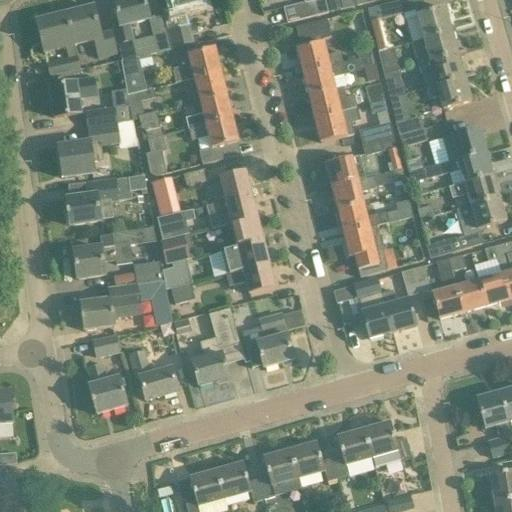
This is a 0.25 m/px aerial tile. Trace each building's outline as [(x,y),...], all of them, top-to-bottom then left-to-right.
[(154,54),(169,51),(164,31),(161,18),(147,21),(142,0),(125,0),(113,3),(119,28),(112,30),(116,47),(118,47),(121,62),(136,59),(154,54)] [(169,0),(172,9),(161,11),(166,31),(164,31),(169,51),(188,46),(193,45),(186,12),(202,8),(200,0),(169,0)] [(303,0),(304,4),(283,10),(286,25),(318,17),(314,2),(313,0),(303,0)] [(324,0),(323,0),(314,2),(318,17),(328,14),(324,0)] [(370,24),(380,21),(403,15),(411,44),(421,41),(450,32),(444,10),(416,18),(415,13),(409,15),(405,0),(366,11),(370,24)] [(111,32),(99,35),(92,9),(66,16),(74,47),(93,42),(98,61),(117,56),(111,32)] [(80,71),(74,47),(66,16),(36,23),(44,55),(65,49),(68,60),(47,65),(50,79),(80,71)] [(325,58),(322,46),(321,41),(331,39),(326,21),(297,29),(303,51),(297,52),(302,74),(342,64),(340,54),(325,58)] [(421,41),(428,64),(457,56),(450,32),(421,41)] [(193,80),(194,82),(220,76),(213,51),(190,57),(188,46),(169,51),(154,54),(157,67),(178,62),(181,60),(188,58),(191,70),(181,72),(180,69),(173,70),(174,73),(172,74),(175,85),(193,80)] [(357,61),(372,57),(370,49),(356,53),(357,61)] [(392,50),(388,51),(378,54),(381,64),(395,60),(392,50)] [(423,77),(427,91),(464,81),(457,56),(428,64),(418,67),(421,78),(423,77)] [(333,91),(331,80),(361,72),(360,69),(374,66),(372,57),(357,61),(342,64),(302,74),(308,97),(333,91)] [(136,59),(121,62),(120,63),(127,96),(144,93),(140,75),(136,59)] [(398,74),(383,78),(390,101),(404,97),(398,74)] [(194,82),(200,105),(226,99),(220,76),(194,82)] [(74,82),(75,86),(49,89),(53,120),(79,116),(77,102),(97,100),(94,79),(74,82)] [(429,101),(438,99),(442,113),(471,104),(464,81),(427,91),(429,101)] [(365,90),(369,109),(384,105),(380,86),(365,90)] [(343,89),(333,91),(308,97),(314,123),(357,112),(353,97),(346,99),(343,89)] [(131,122),(138,120),(138,118),(144,117),(140,103),(154,100),(152,91),(144,93),(127,96),(126,96),(131,122)] [(125,92),(112,95),(114,110),(128,108),(125,92)] [(200,105),(202,116),(185,120),(188,132),(231,121),(226,99),(200,105)] [(386,112),(384,105),(369,109),(371,116),(386,112)] [(85,114),(88,131),(117,127),(114,110),(85,114)] [(345,139),(342,126),(359,122),(357,112),(314,123),(320,146),(345,139)] [(145,132),(148,143),(162,139),(156,114),(144,117),(138,118),(138,120),(140,129),(145,132)] [(396,125),(399,139),(424,133),(420,119),(396,125)] [(240,156),(237,144),(231,121),(188,132),(191,142),(208,138),(211,149),(198,153),(202,166),(240,156)] [(358,133),(362,147),(393,139),(390,125),(358,133)] [(94,176),(93,164),(102,162),(100,148),(120,146),(117,127),(88,131),(90,145),(58,149),(63,180),(94,176)] [(478,131),(449,140),(449,138),(442,141),(444,151),(435,153),(439,166),(485,153),(478,131)] [(426,143),(424,133),(399,139),(402,149),(426,143)] [(162,139),(148,143),(151,156),(161,154),(166,153),(162,139)] [(364,157),(387,152),(396,150),(393,139),(362,147),(364,157)] [(459,172),(462,185),(492,177),(485,153),(439,166),(408,175),(411,186),(459,172)] [(359,159),(351,161),(325,167),(331,190),(364,181),(359,159)] [(204,171),(183,177),(186,188),(207,183),(204,171)] [(208,207),(208,209),(250,198),(244,174),(219,180),(225,203),(208,207)] [(466,196),(469,208),(470,210),(499,202),(492,177),(462,185),(448,189),(452,200),(466,196)] [(84,185),(86,198),(65,201),(69,228),(100,223),(99,218),(103,218),(104,219),(111,218),(109,205),(119,204),(119,202),(130,200),(129,192),(144,190),(142,178),(115,182),(115,180),(84,185)] [(154,181),(159,216),(179,213),(175,178),(154,181)] [(363,208),(359,194),(376,190),(373,179),(364,181),(331,190),(337,214),(363,208)] [(228,214),(230,226),(224,227),(225,229),(256,221),(250,198),(208,209),(211,219),(228,214)] [(456,212),(463,237),(505,225),(499,202),(470,210),(469,208),(456,212)] [(435,218),(432,207),(416,211),(419,222),(435,218)] [(366,219),(363,208),(337,214),(343,237),(377,229),(376,227),(388,224),(386,214),(366,219)] [(413,219),(411,210),(395,214),(398,223),(413,219)] [(157,220),(162,242),(188,236),(183,213),(177,215),(162,219),(157,220)] [(224,252),(224,254),(262,244),(256,221),(225,229),(227,239),(216,242),(219,253),(224,252)] [(343,237),(349,261),(355,259),(360,279),(387,272),(377,229),(343,237)] [(153,230),(127,234),(129,247),(154,243),(153,230)] [(101,249),(72,253),(76,282),(105,278),(103,265),(115,263),(116,268),(132,266),(129,247),(127,234),(111,236),(113,247),(101,249)] [(166,267),(172,265),(186,262),(186,261),(195,259),(189,235),(188,236),(162,242),(160,243),(166,267)] [(444,243),(426,248),(429,260),(448,255),(444,243)] [(496,260),(501,278),(508,304),(511,302),(511,243),(493,249),(496,260)] [(225,277),(226,278),(268,268),(262,244),(224,254),(230,276),(225,277)] [(487,263),(496,260),(493,249),(484,251),(487,263)] [(388,270),(397,268),(392,250),(384,252),(388,270)] [(462,258),(448,262),(451,273),(465,270),(462,258)] [(188,270),(186,262),(172,265),(173,270),(174,274),(188,270)] [(436,265),(444,294),(431,297),(438,323),(463,316),(455,290),(451,273),(448,262),(436,265)] [(159,264),(133,268),(135,285),(161,282),(159,264)] [(228,288),(245,284),(249,297),(274,290),(268,268),(226,278),(228,288)] [(424,268),(411,271),(417,295),(419,294),(422,302),(431,299),(430,296),(432,296),(424,268)] [(165,283),(167,291),(170,291),(177,289),(174,274),(173,270),(162,272),(165,283)] [(407,297),(417,295),(411,271),(400,274),(407,297)] [(501,278),(476,285),(484,310),(508,304),(501,278)] [(367,343),(391,336),(381,296),(377,280),(354,286),(362,316),(360,316),(367,343)] [(109,291),(110,302),(80,306),(83,334),(113,330),(112,321),(141,317),(139,301),(152,299),(168,297),(167,291),(165,283),(109,291)] [(194,302),(190,285),(177,289),(170,291),(174,307),(194,302)] [(476,285),(455,290),(463,316),(484,310),(476,285)] [(407,304),(396,307),(392,292),(381,296),(391,336),(414,330),(407,304)] [(168,297),(152,299),(155,329),(172,325),(168,297)] [(198,353),(201,362),(192,365),(198,389),(228,381),(224,366),(243,361),(229,311),(209,316),(215,340),(200,345),(201,352),(198,353)] [(255,347),(257,346),(264,371),(293,363),(280,315),(258,321),(261,333),(252,336),(255,347)] [(176,337),(175,331),(157,336),(163,360),(181,355),(176,337)] [(95,361),(120,356),(116,337),(91,342),(95,361)] [(135,382),(138,381),(144,404),(177,395),(171,372),(151,378),(144,353),(128,357),(135,382)] [(85,370),(90,388),(88,388),(96,417),(126,409),(119,380),(107,383),(103,365),(85,370)] [(511,389),(500,393),(508,423),(511,422),(511,389)] [(11,392),(0,393),(0,425),(13,424),(11,392)] [(511,454),(511,438),(508,423),(500,393),(475,400),(483,430),(494,427),(498,440),(488,443),(492,460),(511,454)] [(405,440),(394,443),(389,424),(362,432),(370,459),(371,459),(374,470),(411,460),(405,440)] [(341,458),(331,461),(336,481),(346,478),(343,467),(370,459),(362,432),(335,439),(341,458)] [(296,480),(323,472),(326,484),(336,481),(331,461),(321,464),(315,445),(289,452),(296,480)] [(262,460),(267,479),(257,482),(263,502),(273,499),(270,487),(296,480),(289,452),(262,460)] [(15,454),(0,455),(0,468),(16,467),(15,454)] [(257,482),(247,484),(241,465),(209,474),(217,502),(249,493),(252,505),(263,502),(257,482)] [(511,500),(511,472),(489,476),(494,503),(511,500)] [(198,511),(197,508),(217,502),(209,474),(188,480),(188,481),(177,484),(182,503),(183,502),(185,511),(198,511)] [(411,511),(413,511),(410,496),(385,503),(387,511),(411,511)] [(511,511),(511,500),(494,503),(495,511),(511,511)]
